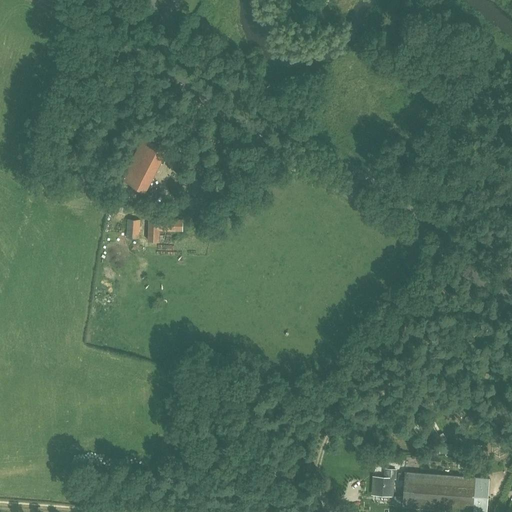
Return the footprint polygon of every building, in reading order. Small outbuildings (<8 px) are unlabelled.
[(466,65),(444,55),(439,66),(461,76),(466,65)] [(462,84),(457,82),(452,91),(458,93),(462,84)] [(123,178),(145,190),(166,150),(144,139),(123,178)] [(208,207),(223,197),(220,193),(205,202),(208,207)] [(140,238),(141,219),(127,218),(126,237),(140,238)] [(183,229),(183,219),(149,218),(148,240),(159,240),(159,229),(183,229)] [(387,471),(386,479),(373,479),(372,497),(392,498),(393,480),(394,480),(395,471),(387,471)] [(489,478),(405,472),(403,505),(487,511),(489,478)]
